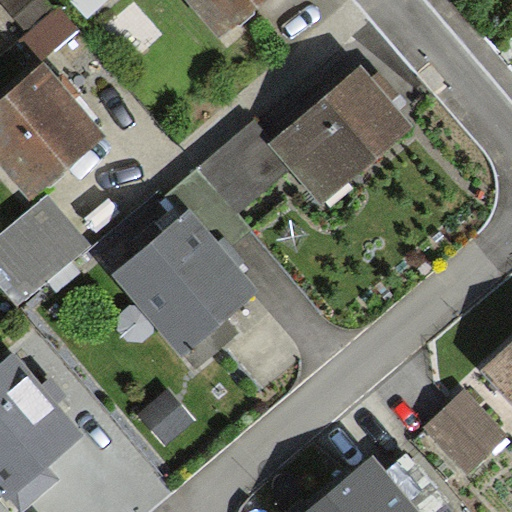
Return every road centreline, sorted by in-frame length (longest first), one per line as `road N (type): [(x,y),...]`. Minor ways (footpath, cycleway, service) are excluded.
road 1 (residential): [(208,511),(215,494),(511,227)]
road 2 (residential): [(393,0),(511,139)]
